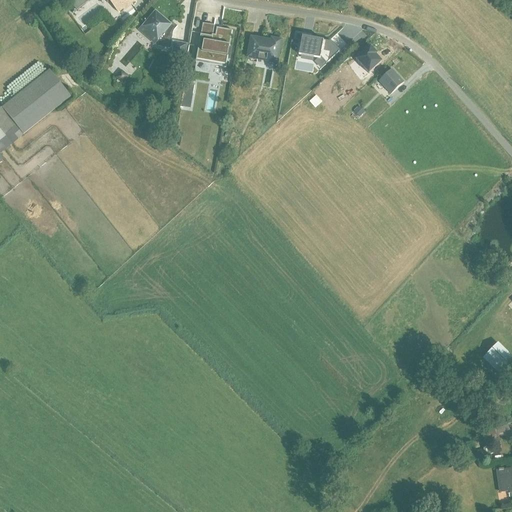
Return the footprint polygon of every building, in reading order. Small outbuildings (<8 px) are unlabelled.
[(75,0),(71,3),(76,11),(91,0),(75,0)] [(105,0),(107,3),(109,2),(118,15),(123,11),(124,12),(132,6),(131,4),(133,2),(133,0),(105,0)] [(139,33),(155,46),(156,46),(157,47),(158,47),(159,48),(161,48),(170,50),(173,50),(171,56),(185,58),(188,45),(174,42),(172,42),(173,36),(173,35),(173,34),(173,32),(174,31),(177,27),(175,29),(156,13),(139,33)] [(196,63),(226,69),(232,31),(232,30),(232,32),(217,30),(215,37),(213,37),(214,28),(215,21),(214,26),(203,25),(196,63)] [(145,48),(150,42),(144,37),(139,42),(145,48)] [(306,38),(303,56),(337,61),(340,43),(306,38)] [(251,39),(247,60),(277,65),(282,42),(272,40),(271,42),(262,41),(251,39)] [(50,70),(0,110),(0,163),(4,160),(0,155),(0,154),(71,97),(50,70)] [(392,70),(379,82),(391,96),(404,83),(392,70)] [(185,85),(181,108),(190,110),(194,86),(185,85)] [(316,96),(309,103),(315,109),(322,103),(316,96)] [(359,118),(365,112),(360,107),(354,113),(359,118)] [(483,359),(502,378),(511,368),(511,357),(509,354),(501,346),(498,343),(483,359)] [(430,391),(436,385),(430,378),(423,384),(430,391)] [(488,453),(502,448),(498,435),(510,431),(508,425),(495,430),(482,434),(488,453)] [(499,492),(500,493),(508,492),(508,494),(511,493),(511,470),(511,471),(511,469),(503,470),(503,469),(498,470),(498,471),(496,471),(499,492)]
